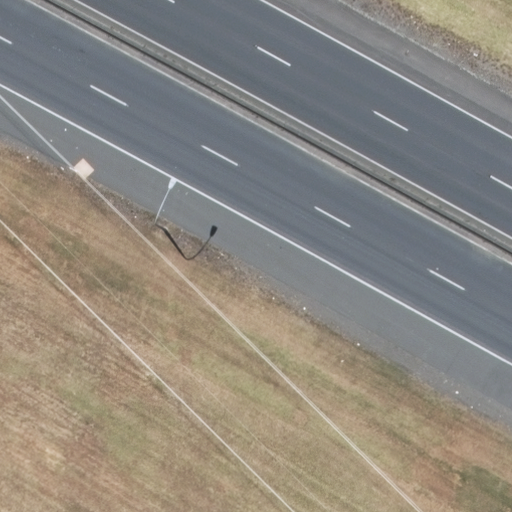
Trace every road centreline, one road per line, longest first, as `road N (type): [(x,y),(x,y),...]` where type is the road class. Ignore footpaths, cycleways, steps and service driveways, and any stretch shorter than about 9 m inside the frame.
road 1 (primary): [(511,313),(0,33)]
road 2 (primary): [(168,0),(511,191)]
